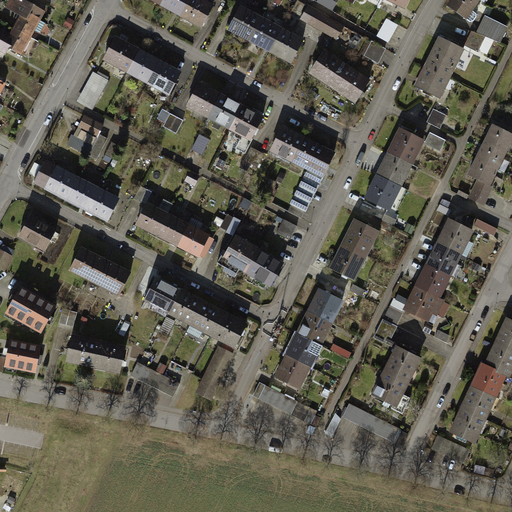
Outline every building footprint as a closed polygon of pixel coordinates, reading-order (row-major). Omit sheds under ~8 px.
[(48,13),(20,0),(13,0),(10,8),(26,16),(17,36),(0,28),(0,44),(26,57),(48,13)] [(192,0),(165,0),(164,3),(185,14),(192,0)] [(216,7),(202,0),(192,0),(185,14),(206,25),(216,7)] [(339,0),(319,0),(335,9),(339,0)] [(480,0),(458,0),(453,9),(471,22),(485,3),(480,0)] [(254,42),(266,19),(244,8),(232,31),(254,42)] [(347,29),(310,8),(303,19),(340,41),(347,29)] [(474,33),(468,47),(481,53),(488,39),(505,46),(511,30),(511,29),(486,18),(479,35),(474,33)] [(276,53),(288,30),(266,19),(254,42),(276,53)] [(402,33),(387,24),(381,36),(396,44),(402,33)] [(299,64),(311,41),(288,30),(276,53),(299,64)] [(442,40),(431,63),(455,74),(466,51),(442,40)] [(140,55),(118,43),(109,60),(131,71),(140,55)] [(388,53),(373,44),(366,57),(380,65),(388,53)] [(337,88),(350,68),(328,53),(314,74),(337,88)] [(163,67),(140,55),(131,71),(154,83),(163,67)] [(431,63),(420,86),(444,98),(455,74),(431,63)] [(185,78),(163,67),(154,83),(176,95),(185,78)] [(359,103),(372,83),(350,68),(337,88),(359,103)] [(95,74),(81,103),(96,110),(110,81),(95,74)] [(223,97),(201,86),(190,108),(212,119),(223,97)] [(245,108),(223,97),(212,119),(234,130),(245,108)] [(267,120),(245,108),(234,130),(256,141),(267,120)] [(163,111),(158,123),(180,131),(185,119),(163,111)] [(430,124),(443,127),(447,114),(433,111),(430,124)] [(104,130),(83,118),(69,144),(90,156),(104,130)] [(511,130),(495,123),(471,175),(481,179),(472,199),(489,207),(511,156),(511,130)] [(404,127),(392,151),(418,163),(430,139),(404,127)] [(311,145),(284,133),(275,153),(302,165),(311,145)] [(447,142),(433,135),(428,146),(442,152),(447,142)] [(205,153),(209,138),(199,136),(195,150),(205,153)] [(338,157),(311,145),(302,165),(329,177),(338,157)] [(259,167),(265,153),(252,148),(246,161),(259,167)] [(392,151),(381,175),(406,187),(418,163),(392,151)] [(75,177),(49,164),(39,185),(64,198),(75,177)] [(322,180),(308,173),(293,208),(307,214),(322,180)] [(381,175),(369,199),(395,211),(406,187),(381,175)] [(101,190),(75,177),(64,198),(90,211),(101,190)] [(127,203),(101,190),(90,211),(116,224),(127,203)] [(161,234),(170,216),(148,205),(139,223),(161,234)] [(227,215),(222,229),(236,234),(241,220),(227,215)] [(183,245),(192,227),(170,216),(161,234),(183,245)] [(292,240),(298,225),(278,216),(271,231),(292,240)] [(58,234),(31,219),(22,235),(49,250),(58,234)] [(477,228),(496,236),(499,228),(481,220),(477,228)] [(357,221),(345,244),(369,256),(381,233),(357,221)] [(451,221),(409,310),(436,322),(477,233),(451,221)] [(204,255),(213,237),(192,227),(183,245),(204,255)] [(250,275),(262,252),(237,239),(225,263),(250,275)] [(345,244),(333,268),(357,280),(369,256),(345,244)] [(135,277),(83,250),(72,271),(124,298),(135,277)] [(12,259),(0,251),(0,267),(4,270),(12,259)] [(275,287),(287,264),(262,252),(250,275),(275,287)] [(181,292),(158,281),(148,301),(171,313),(181,292)] [(22,289),(8,316),(43,335),(57,308),(22,289)] [(318,291),(308,313),(333,324),(343,303),(318,291)] [(205,304),(181,292),(171,313),(194,324),(205,304)] [(228,315),(205,304),(194,324),(218,336),(228,315)] [(79,314),(64,310),(60,325),(75,329),(79,314)] [(308,313),(297,334),(322,346),(333,324),(308,313)] [(251,327),(228,315),(218,336),(241,347),(251,327)] [(511,322),(509,322),(492,363),(511,371),(511,322)] [(297,334),(287,356),(312,368),(322,346),(297,334)] [(100,343),(73,339),(69,363),(96,367),(100,343)] [(127,348),(100,343),(96,367),(123,372),(127,348)] [(43,350),(12,345),(8,368),(39,373),(43,350)] [(397,347),(376,395),(401,406),(422,358),(397,347)] [(236,356),(222,348),(199,393),(214,401),(236,356)] [(287,356),(277,378),(302,390),(312,368),(287,356)] [(184,387),(140,364),(133,377),(177,400),(184,387)] [(486,367),(475,388),(500,400),(510,378),(486,367)] [(310,426),(317,412),(261,384),(254,398),(310,426)] [(475,388),(465,410),(489,422),(500,400),(475,388)] [(401,430),(351,406),(345,419),(395,443),(401,430)] [(465,410),(454,432),(478,444),(489,422),(465,410)] [(464,466),(471,451),(439,437),(432,451),(464,466)]
